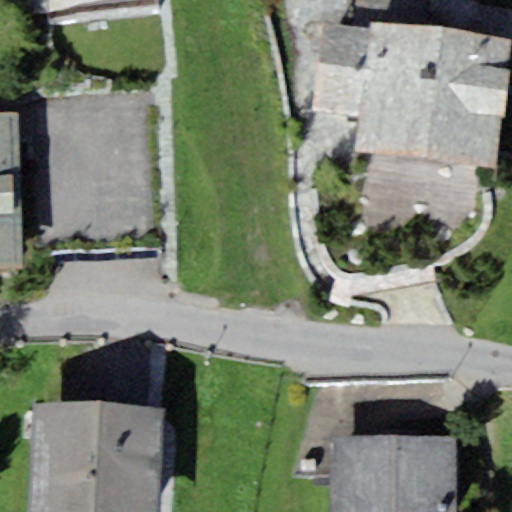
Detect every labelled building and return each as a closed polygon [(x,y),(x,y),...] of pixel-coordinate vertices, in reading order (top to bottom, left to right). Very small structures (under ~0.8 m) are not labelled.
[(34,0),(36,13),(49,12),(51,25),(160,11),(158,0),(34,0)] [(506,40),(370,23),(368,32),(319,26),(308,114),(358,120),(354,151),(491,167),(506,40)] [(0,268),(25,267),(17,124),(17,109),(0,110),(0,268)] [(158,511),(162,407),(32,403),(29,511),(158,511)] [(456,511),(455,435),(391,437),(392,511),(456,511)] [(392,511),(391,437),(329,438),(330,511),(392,511)]
